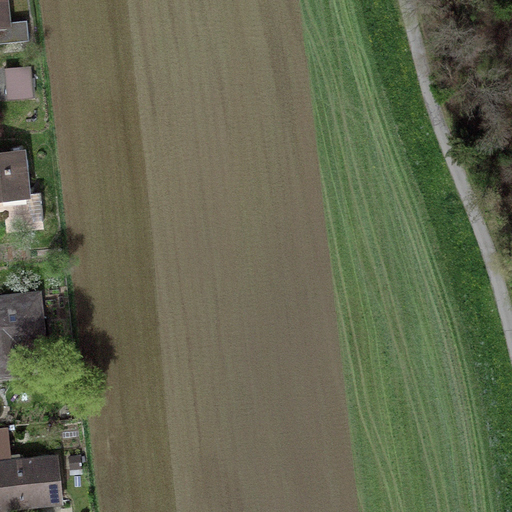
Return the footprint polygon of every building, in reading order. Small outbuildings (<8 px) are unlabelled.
[(10,0),(0,0),(0,26),(12,26),(10,0)] [(28,68),(4,71),(8,100),(32,97),(28,68)] [(27,149),(0,151),(0,202),(32,199),(27,149)] [(0,375),(20,373),(18,353),(44,350),(38,295),(0,299),(0,375)] [(59,453),(0,459),(0,508),(64,502),(59,453)]
